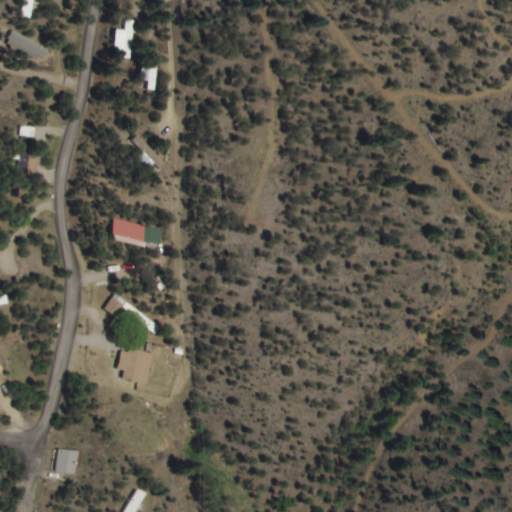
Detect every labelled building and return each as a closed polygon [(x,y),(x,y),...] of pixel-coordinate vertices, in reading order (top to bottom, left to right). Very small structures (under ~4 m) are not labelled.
[(30,20),(33,8),(39,10),(41,0),(22,0),(18,17),(30,20)] [(128,60),(134,22),(124,20),(118,58),(128,60)] [(48,47),(10,34),(5,47),(43,61),(48,47)] [(145,65),(145,91),(153,90),(152,65),(145,65)] [(31,139),(21,139),(21,172),(31,172),(31,139)] [(144,224),(113,221),(111,239),(142,242),(144,224)] [(161,328),(116,295),(105,309),(117,317),(122,310),(155,335),(161,328)] [(118,378),(148,385),(156,355),(126,348),(118,378)] [(74,475),(75,451),(55,450),(54,474),(74,475)] [(122,511),(138,511),(147,498),(136,491),(122,511)]
